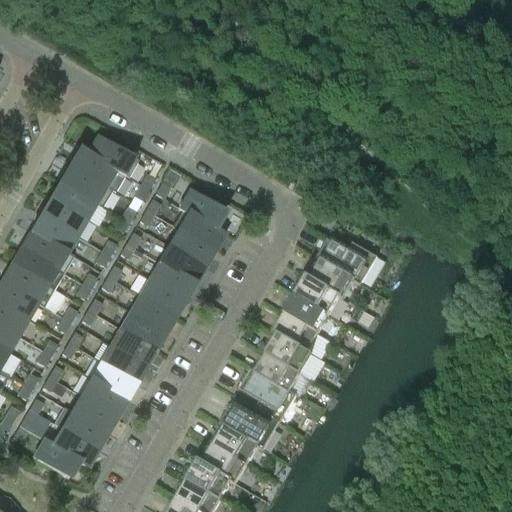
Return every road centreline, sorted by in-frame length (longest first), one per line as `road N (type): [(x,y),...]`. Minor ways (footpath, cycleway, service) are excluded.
road 1 (residential): [(120,511),(286,219),(255,183),(79,81)]
road 2 (residential): [(0,215),(79,81)]
